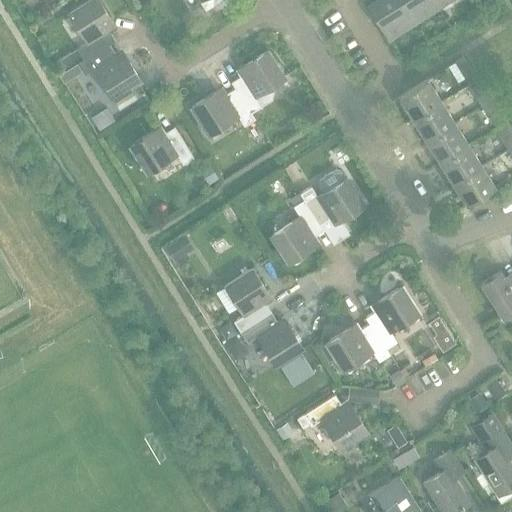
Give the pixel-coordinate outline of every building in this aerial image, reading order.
[(83,60),(109,44),(115,40),(105,24),(111,21),(98,0),(90,0),(68,14),(86,43),(77,49),(83,60)] [(197,0),(198,0),(205,10),(220,0),(197,0)] [(389,39),(414,23),(398,0),(381,0),(369,8),(389,39)] [(398,0),(414,23),(438,8),(432,0),(398,0)] [(432,0),(438,8),(450,0),(432,0)] [(83,60),(59,75),(64,83),(82,72),(83,75),(94,68),(119,108),(134,98),(128,88),(140,81),(124,56),(118,60),(109,44),(83,60)] [(251,113),(252,112),(262,106),(271,100),(273,92),(270,87),(284,78),(267,51),(243,67),(246,72),(231,82),(234,88),(235,87),(251,113)] [(454,63),(467,85),(477,79),(464,57),(454,63)] [(413,118),(442,101),(428,78),(399,96),(413,118)] [(481,106),(490,100),(480,83),(470,89),(481,106)] [(256,119),(252,112),(251,113),(235,87),(234,88),(219,97),(215,92),(190,107),(207,134),(236,116),(243,126),(256,119)] [(490,100),(481,106),(490,122),(500,116),(490,100)] [(426,140),(455,122),(442,101),(413,118),(426,140)] [(440,161),(468,143),(455,122),(426,140),(440,161)] [(182,165),(193,158),(174,126),(158,136),(154,130),(129,146),(146,173),(176,155),(182,165)] [(506,149),(511,145),(511,135),(506,126),(496,132),(506,149)] [(453,182),(481,164),(468,143),(440,161),(453,182)] [(481,164),(453,182),(467,204),(495,186),(481,164)] [(319,224),(320,223),(335,214),(339,220),(363,205),(341,170),(335,169),(318,179),(317,185),(322,193),(316,196),(310,186),(298,194),(302,200),(303,199),(319,224)] [(324,230),(320,223),(319,224),(303,199),(302,200),(292,206),(298,216),(270,235),(287,262),(311,247),(307,240),(324,230)] [(239,332),(271,312),(261,296),(267,292),(251,268),(224,285),(243,315),(232,321),(239,332)] [(511,289),(501,271),(480,284),(501,317),(511,310),(511,289)] [(386,349),(386,348),(396,342),(389,331),(418,312),(402,286),(378,301),(381,308),(365,318),(369,324),(370,323),(386,349)] [(271,312),(239,332),(246,343),(257,336),(275,366),(302,349),(287,324),(281,327),(271,312)] [(390,354),(386,348),(386,349),(370,323),(369,324),(354,333),(350,327),(326,343),(343,369),(372,351),(378,361),(390,354)] [(350,407),(344,411),(334,395),(297,419),(302,428),(309,423),(310,425),(321,418),(340,447),(366,431),(350,407)] [(511,467),(503,453),(511,447),(511,446),(499,427),(490,413),(469,426),(479,441),(484,438),(491,448),(474,459),(496,494),(511,484),(511,467)] [(423,482),(441,511),(453,511),(468,503),(452,477),(462,471),(448,450),(433,459),(440,471),(423,482)] [(371,511),(422,511),(399,475),(369,494),(377,508),(371,511)]
